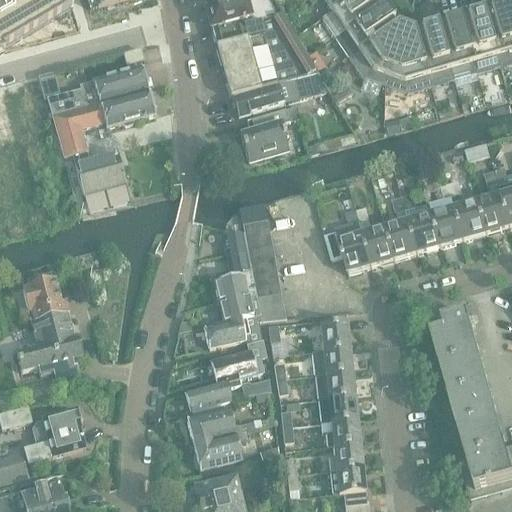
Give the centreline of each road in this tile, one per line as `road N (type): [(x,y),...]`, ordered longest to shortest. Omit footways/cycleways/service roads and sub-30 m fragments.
road 1 (residential): [(181,23),(191,185),(141,378),(132,511)]
road 2 (residential): [(405,511),(384,307),(511,272)]
road 3 (residential): [(0,77),(181,23)]
